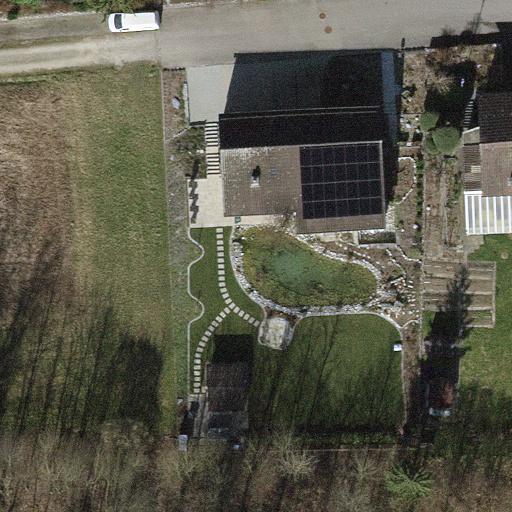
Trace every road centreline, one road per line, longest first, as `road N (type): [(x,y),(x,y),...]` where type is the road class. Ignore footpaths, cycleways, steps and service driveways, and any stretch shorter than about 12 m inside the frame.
road 1 (residential): [(511,15),(167,47)]
road 2 (track): [(167,47),(0,61)]
